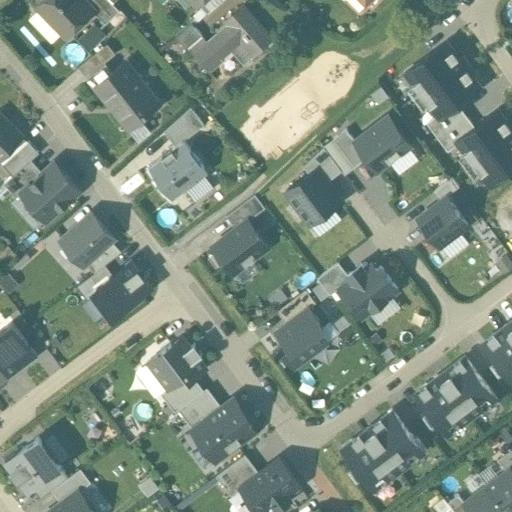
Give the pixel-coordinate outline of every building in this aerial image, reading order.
[(85,1),(83,0),(37,0),(38,1),(40,3),(37,5),(67,36),(93,10),(85,1)] [(109,0),(86,0),(85,1),(93,10),(105,24),(120,10),(109,0)] [(234,19),(209,41),(204,35),(189,48),(208,70),(222,58),(221,56),(241,39),(254,54),(272,38),(243,4),(231,15),(234,19)] [(95,20),(77,38),(90,49),(107,31),(95,20)] [(195,25),(178,40),(187,50),(189,48),(204,35),(195,25)] [(446,38),(401,72),(434,115),(426,121),(437,136),(466,114),(458,104),(482,86),(446,38)] [(97,51),(78,66),(87,77),(104,65),(106,63),(97,51)] [(160,102),(126,59),(109,72),(94,85),(94,86),(96,84),(117,110),(115,111),(127,128),(160,102)] [(104,65),(87,77),(94,85),(109,72),(104,65)] [(388,105),(352,132),(370,157),(378,167),(414,140),(388,105)] [(474,124),(466,114),(437,136),(448,150),(456,144),(489,188),(511,170),(511,124),(498,106),(474,124)] [(166,132),(178,146),(185,140),(206,124),(195,109),(166,132)] [(0,111),(0,156),(22,134),(0,111)] [(346,124),(332,134),(356,167),(370,157),(352,132),(346,124)] [(178,146),(151,167),(176,200),(211,173),(185,140),(178,146)] [(309,161),(283,180),(312,219),(344,195),(328,174),(339,166),(322,143),(305,155),(309,161)] [(40,167),(17,189),(43,217),(77,185),(51,157),(40,167)] [(8,179),(17,189),(40,167),(31,158),(8,179)] [(433,192),(440,201),(448,195),(460,185),(453,176),(433,192)] [(230,215),(237,225),(246,219),(264,205),(257,195),(230,215)] [(440,201),(416,219),(439,248),(471,224),(448,195),(440,201)] [(90,204),(56,233),(80,262),(114,233),(90,204)] [(268,249),(246,219),(237,225),(210,245),(233,275),(268,249)] [(126,248),(80,282),(107,317),(152,283),(126,248)] [(376,254),(350,273),(336,283),(360,315),(400,286),(376,254)] [(341,260),(319,276),(328,289),(336,283),(350,273),(341,260)] [(281,308),(291,321),(314,304),(320,300),(309,286),(281,308)] [(291,321),(273,335),(297,366),(338,335),(314,304),(291,321)] [(511,317),(481,340),(511,381),(511,317)] [(0,380),(33,355),(5,318),(0,321),(0,380)] [(160,388),(175,408),(179,405),(203,387),(196,378),(213,365),(181,323),(140,354),(164,385),(160,388)] [(469,358),(452,371),(485,415),(502,402),(469,358)] [(452,371),(435,384),(468,428),(485,415),(452,371)] [(435,384),(417,397),(451,441),(468,428),(435,384)] [(187,426),(213,460),(260,424),(234,390),(219,401),(207,385),(203,387),(179,405),(192,422),(187,426)] [(392,408),(375,421),(408,465),(426,453),(392,408)] [(375,421),(358,434),(391,478),(408,465),(375,421)] [(43,433),(5,458),(27,491),(37,485),(43,495),(54,489),(72,476),(43,433)] [(358,434),(341,447),(374,491),(391,478),(358,434)] [(245,452),(218,473),(232,492),(241,485),(261,511),(300,482),(279,453),(258,469),(245,452)] [(511,463),(484,484),(504,511),(509,511),(511,511),(511,463)] [(93,483),(83,469),(72,477),(54,489),(61,499),(42,511),(101,511),(86,488),(93,483)] [(504,511),(484,484),(452,507),(455,511),(504,511)] [(455,511),(452,507),(447,500),(436,508),(438,511),(455,511)]
